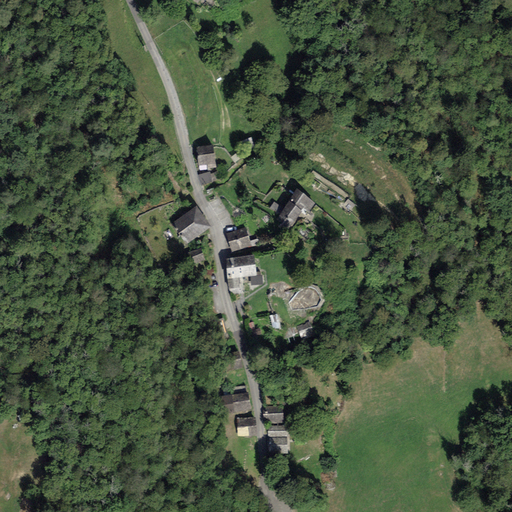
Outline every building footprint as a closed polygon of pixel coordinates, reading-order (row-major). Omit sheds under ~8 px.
[(213,147),(196,149),(198,168),(215,167),(213,147)] [(210,173),(198,176),(200,186),(212,183),(210,173)] [(315,205),(296,192),(280,215),(294,225),(304,211),(309,215),(315,205)] [(196,208),(173,223),(188,244),(211,229),(196,208)] [(246,230),(226,235),(231,253),(251,248),(246,230)] [(254,258),(226,261),(228,281),(256,278),(254,258)] [(225,333),(223,319),(206,322),(208,336),(225,333)] [(242,369),(237,352),(219,357),(224,374),(242,369)] [(248,392),(216,398),(219,417),(234,415),(234,413),(251,411),(248,392)] [(282,407),(263,407),(263,424),(283,424),(282,407)] [(256,419),(238,419),(238,438),(256,438),(256,419)] [(286,427),(268,427),(267,437),(285,438),(286,427)] [(286,440),(267,439),(267,454),(286,455),(286,440)]
